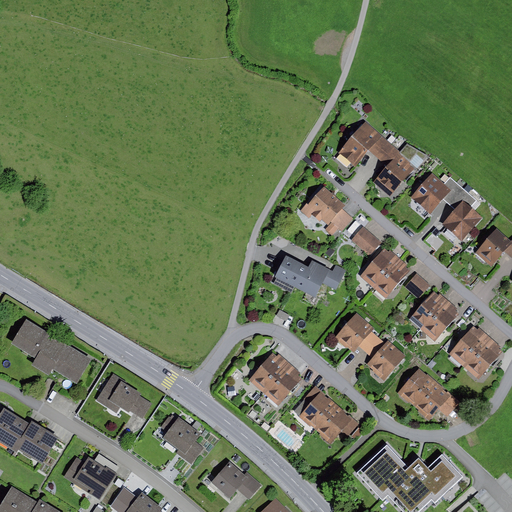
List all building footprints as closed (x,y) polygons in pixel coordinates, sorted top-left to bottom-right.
[(366,122),(340,153),(356,167),(368,152),(379,160),(392,145),(366,122)] [(400,152),(392,145),(379,160),(386,167),(374,183),(390,197),(428,155),(408,144),(400,152)] [(445,184),(432,173),(412,198),(431,214),(443,200),(452,190),(445,184)] [(450,178),(445,184),(452,190),(443,200),(456,211),(463,202),(470,209),(477,201),(450,178)] [(345,205),(323,187),(309,205),(307,203),(301,211),(310,218),(312,215),(320,222),(322,219),(329,225),(342,209),(345,205)] [(470,209),(463,202),(456,211),(443,225),(462,241),(482,218),(470,209)] [(353,219),(342,209),(329,225),(325,230),(332,236),(338,229),(342,232),(353,219)] [(382,242),(364,227),(353,241),(371,255),(382,242)] [(511,239),(511,241),(497,229),(477,253),(492,266),(504,251),(511,257),(511,239)] [(389,253),(385,249),(360,276),(375,289),(401,260),(391,250),(389,253)] [(306,266),(286,256),(275,278),(295,288),(306,266)] [(407,265),(401,260),(375,289),(386,298),(410,271),(406,267),(407,265)] [(309,267),(306,266),(295,288),(315,298),(323,284),(336,290),(343,277),(333,271),(312,261),(309,267)] [(336,265),(333,271),(343,277),(347,270),(336,265)] [(430,285),(417,274),(405,288),(418,299),(430,285)] [(438,296),(434,292),(412,316),(425,327),(448,301),(440,293),(438,296)] [(457,309),(448,301),(425,327),(422,329),(435,341),(460,314),(456,311),(457,309)] [(280,310),(276,316),(287,322),(290,316),(280,310)] [(375,328),(357,313),(336,339),(354,353),(359,347),(372,331),(375,328)] [(93,359),(26,319),(11,343),(37,358),(32,365),(49,375),(53,369),(78,384),(93,359)] [(478,330),(473,326),(449,355),(464,368),(490,337),(480,328),(478,330)] [(372,331),(359,347),(373,358),(386,343),(372,331)] [(501,347),(490,337),(464,368),(479,380),(503,352),(499,349),(501,347)] [(406,356),(388,341),(386,343),(373,358),(367,365),(374,370),(373,372),(384,381),(406,356)] [(277,357),(272,353),(249,382),(265,395),(291,365),(279,354),(277,357)] [(301,373),(291,365),(265,395),(279,406),(302,379),(298,376),(301,373)] [(427,375),(419,369),(398,394),(415,407),(437,383),(428,374),(427,375)] [(127,382),(113,373),(95,401),(117,415),(121,408),(129,413),(131,411),(143,419),(153,404),(140,396),(142,394),(126,384),(127,382)] [(451,396),(437,383),(415,407),(429,420),(439,410),(451,396)] [(338,404),(316,386),(295,412),(300,416),(299,417),(316,431),(338,404)] [(229,397),(236,396),(234,387),(228,388),(229,397)] [(460,403),(451,396),(439,410),(448,417),(460,403)] [(360,424),(338,404),(316,431),(321,434),(319,435),(331,445),(339,435),(346,435),(349,437),(360,424)] [(29,424),(5,409),(0,417),(0,441),(17,452),(19,449),(43,464),(60,438),(32,421),(29,424)] [(161,428),(167,433),(178,419),(173,415),(171,418),(169,417),(161,428)] [(203,434),(179,416),(178,419),(167,433),(163,438),(180,450),(177,454),(192,465),(205,448),(197,442),(203,434)] [(264,423),(261,427),(267,432),(270,427),(264,423)] [(359,428),(352,436),(356,440),(363,431),(359,428)] [(463,477),(442,455),(428,468),(419,459),(410,468),(387,444),(356,473),(382,500),(388,495),(403,511),(418,511),(432,499),(436,503),(463,477)] [(116,474),(89,457),(85,463),(76,458),(64,478),(100,500),(116,474)] [(244,475),(229,462),(211,483),(230,499),(237,490),(250,500),(263,485),(247,472),(244,475)] [(38,503),(13,487),(0,507),(0,511),(60,511),(40,500),(38,503)] [(163,508),(143,492),(127,511),(161,511),(160,511),(163,508)] [(288,511),(276,499),(261,511),(288,511)]
